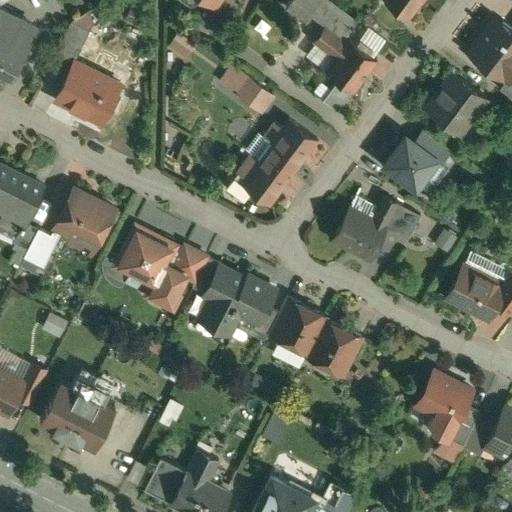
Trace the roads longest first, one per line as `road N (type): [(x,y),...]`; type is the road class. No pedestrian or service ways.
road 1 (residential): [(275,247),(459,0)]
road 2 (residential): [(0,110),(275,247)]
road 3 (residential): [(275,247),(511,369)]
